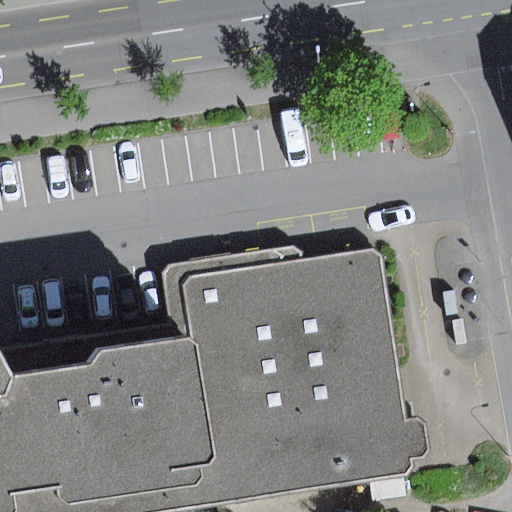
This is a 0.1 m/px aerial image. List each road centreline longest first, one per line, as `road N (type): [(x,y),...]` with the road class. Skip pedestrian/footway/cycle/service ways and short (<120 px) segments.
road 1 (primary): [(0,57),(385,0)]
road 2 (residential): [(511,164),(484,0)]
